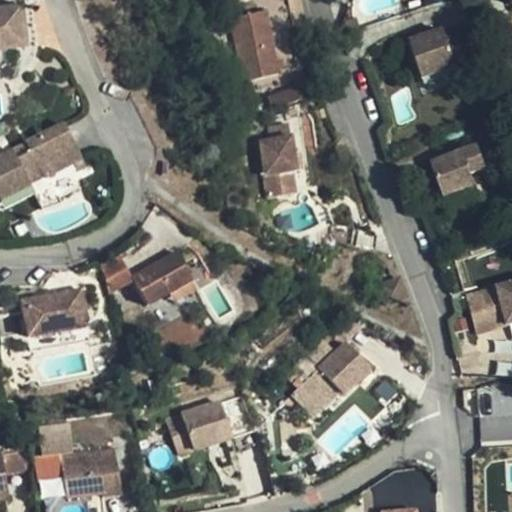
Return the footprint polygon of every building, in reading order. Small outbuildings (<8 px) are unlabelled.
[(0,67),(5,67),(40,65),(37,22),(0,24),(0,67)] [(254,96),(289,89),(278,25),(242,32),(254,96)] [(451,48),(420,58),(433,96),(464,86),(468,94),(483,89),(470,48),(453,53),(451,48)] [(45,196),(83,172),(61,138),(23,162),(28,170),(15,179),(10,171),(0,177),(0,215),(10,230),(37,214),(26,197),(39,189),(45,196)] [(303,190),(301,173),(299,159),(268,162),(275,217),(305,214),(302,190),(303,190)] [(455,216),(487,205),(483,193),(496,188),(497,193),(511,188),(511,177),(505,159),(443,181),(455,216)] [(309,172),(301,173),(303,190),(311,189),(309,172)] [(127,277),(106,286),(113,315),(139,303),(127,277)] [(187,281),(139,303),(153,332),(177,321),(201,310),(187,281)] [(477,335),(495,330),(491,316),(508,312),(511,327),(511,326),(511,286),(468,297),(477,335)] [(400,324),(418,318),(412,298),(394,303),(400,324)] [(201,310),(177,321),(182,331),(205,320),(201,310)] [(491,316),(495,330),(511,327),(508,312),(491,316)] [(28,358),(89,356),(87,320),(28,322),(28,358)] [(291,390),(303,403),(300,407),(320,428),(348,402),(351,406),(378,380),(354,354),(344,364),(332,351),(291,390)] [(233,438),(260,428),(247,394),(169,422),(182,456),(216,444),(220,426),(230,423),(233,438)] [(216,444),(233,438),(230,423),(220,426),(216,444)] [(103,494),(121,493),(116,449),(61,455),(66,495),(103,491),(103,494)] [(0,511),(16,511),(11,468),(0,469),(0,511)]
